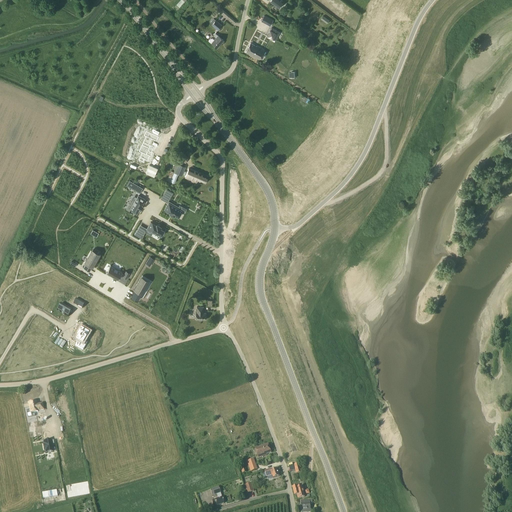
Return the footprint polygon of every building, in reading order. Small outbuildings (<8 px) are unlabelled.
[(211,25),(218,30),(222,25),(216,20),(211,25)] [(275,41),(280,32),(272,27),(270,30),(266,36),(273,39),(275,41)] [(297,33),(305,39),(307,35),(299,30),(297,33)] [(210,38),(208,41),(211,43),(216,48),(221,43),(220,43),(223,40),(215,33),(213,36),(216,38),(214,40),(212,38),(210,38)] [(246,52),(259,59),(264,50),(257,46),(250,43),(246,52)] [(142,153),(139,160),(143,162),(145,160),(148,161),(150,156),(151,157),(153,152),(152,152),(154,147),(149,145),(152,139),(156,141),(157,142),(159,137),(146,131),(144,136),(146,137),(139,152),(142,153)] [(182,154),(179,160),(185,163),(188,157),(182,154)] [(171,170),(167,180),(174,183),(178,174),(182,175),(185,167),(177,163),(174,172),(171,170)] [(193,180),(197,182),(198,179),(205,182),(207,177),(200,173),(189,168),(185,177),(188,178),(193,180)] [(132,188),(140,193),(143,188),(135,184),(132,188)] [(130,209),(132,210),(136,213),(139,209),(140,210),(142,206),(142,205),(145,200),(138,196),(130,209)] [(174,215),(178,217),(180,213),(181,211),(168,203),(164,210),(169,213),(169,214),(173,216),(174,215)] [(151,222),(147,229),(160,237),(161,235),(164,231),(160,228),(161,227),(156,225),(151,222)] [(172,232),(169,237),(176,242),(180,236),(172,232)] [(85,263),(83,267),(89,270),(91,267),(93,268),(99,257),(98,257),(91,252),(85,263)] [(106,272),(117,279),(120,274),(123,276),(122,276),(126,279),(130,273),(126,271),(124,274),(122,272),(110,265),(111,266),(107,272),(106,272)] [(135,290),(131,296),(138,300),(141,294),(142,294),(148,284),(140,279),(134,289),(135,290)] [(76,299),(73,303),(78,306),(82,308),(85,304),(80,301),(76,299)] [(57,310),(68,317),(68,316),(71,311),(72,311),(61,304),(60,304),(61,305),(58,310),(57,310)] [(206,312),(203,312),(203,307),(197,307),(197,312),(196,312),(196,319),(206,319),(206,312)] [(31,346),(39,351),(39,350),(42,345),(38,343),(39,341),(43,335),(44,336),(46,337),(49,331),(47,329),(39,324),(39,325),(36,331),(36,330),(35,331),(36,331),(33,337),(37,339),(35,341),(34,340),(34,341),(31,346)] [(78,341),(75,346),(83,350),(87,343),(84,341),(89,333),(85,331),(86,329),(82,327),(81,329),(81,328),(76,335),(78,336),(75,340),(78,341)] [(53,335),(47,344),(52,347),(57,338),(53,335)] [(59,399),(55,400),(56,407),(60,406),(60,408),(68,406),(68,405),(69,405),(68,401),(67,401),(66,395),(58,396),(59,399)] [(30,410),(27,410),(28,417),(29,417),(35,416),(34,412),(38,412),(38,411),(44,410),(42,403),(36,404),(36,401),(29,403),(30,410)] [(64,434),(58,435),(60,446),(61,450),(67,449),(66,444),(67,444),(66,439),(65,439),(64,434)] [(44,445),(43,445),(44,451),(45,450),(46,453),(53,452),(51,440),(43,441),(44,445)] [(271,453),(268,444),(255,449),(259,458),(271,453)] [(257,469),(254,459),(253,459),(247,461),(251,471),(257,469)] [(267,477),(272,476),(273,478),(279,476),(277,469),(271,471),(271,470),(265,472),(267,477)] [(245,485),(247,494),(254,491),(252,483),(245,485)] [(305,497),(302,486),(298,487),(298,486),(293,487),(295,496),(297,495),(298,499),(305,497)] [(224,504),(222,497),(218,487),(210,490),(212,496),(217,495),(218,499),(215,500),(212,500),(213,503),(215,502),(216,506),(224,504)] [(312,500),(301,501),(301,504),(301,510),(301,511),(306,511),(311,511),(310,503),(312,503),(312,500)]
